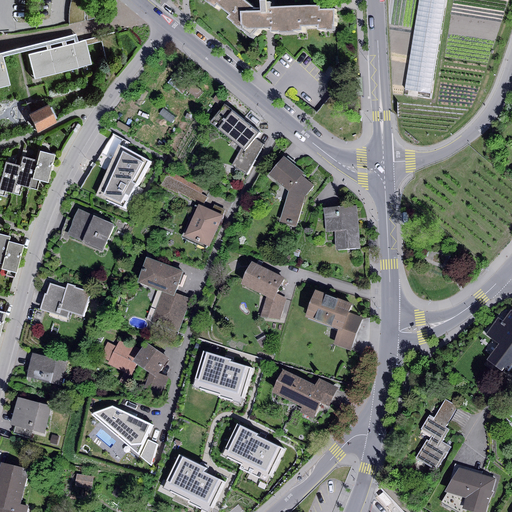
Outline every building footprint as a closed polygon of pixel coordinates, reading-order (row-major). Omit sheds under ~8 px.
[(69,13),(69,25),(85,21),(84,13),(85,7),(87,1),(87,0),(71,0),(70,4),(69,13)] [(209,0),(224,12),(226,8),(237,17),(235,20),(260,41),(266,33),(281,32),(281,35),(310,33),(310,29),(330,27),(330,32),(337,32),(337,33),(342,33),(341,29),(342,29),(341,11),(336,12),(336,5),(331,5),(331,4),(324,5),(324,8),(279,12),(279,5),(274,6),(272,6),(272,15),(266,16),(246,0),(209,0)] [(420,0),(407,88),(433,92),(446,0),(420,0)] [(118,31),(100,37),(101,42),(107,62),(125,57),(118,31)] [(77,33),(2,53),(3,58),(47,46),(48,50),(52,49),(51,45),(63,42),(64,46),(67,45),(66,42),(73,40),(74,43),(79,42),(77,33)] [(100,37),(85,40),(87,46),(101,42),(100,37)] [(48,50),(30,55),(36,79),(92,65),(87,46),(85,40),(79,42),(74,43),(67,45),(64,46),(52,49),(48,50)] [(0,87),(11,85),(3,58),(2,53),(0,53),(0,87)] [(179,70),(168,83),(187,99),(199,86),(179,70)] [(331,117),(342,100),(332,94),(321,111),(331,117)] [(49,105),(31,115),(38,130),(57,120),(56,119),(58,117),(52,107),(51,108),(49,105)] [(259,132),(225,105),(210,123),(242,148),(244,150),(254,138),(259,132)] [(264,144),(254,138),(244,150),(242,148),(232,166),(246,174),(264,144)] [(106,200),(124,207),(132,192),(150,161),(124,148),(103,194),(108,197),(106,200)] [(41,152),(38,161),(33,179),(48,183),(56,156),(41,152)] [(23,157),(21,167),(16,184),(31,188),(33,179),(38,161),(23,157)] [(303,173),(283,157),(268,176),(288,191),(279,222),(297,227),(306,196),(314,186),(307,180),(301,176),(303,173)] [(6,163),(0,184),(0,188),(14,193),(16,184),(21,167),(6,163)] [(169,171),(167,175),(202,193),(204,189),(169,171)] [(203,205),(207,197),(202,193),(167,175),(161,185),(177,194),(178,192),(203,205)] [(183,236),(207,247),(222,215),(198,204),(183,236)] [(356,206),(324,209),(326,231),(334,231),(336,251),(360,249),(356,206)] [(114,225),(78,209),(66,235),(102,251),(114,225)] [(0,263),(4,264),(10,242),(11,237),(0,234),(0,263)] [(4,264),(3,269),(18,273),(24,246),(10,242),(4,264)] [(174,296),(175,293),(183,271),(146,257),(137,282),(162,292),(174,296)] [(284,278),(251,262),(240,284),(266,296),(273,300),(276,293),(284,278)] [(66,288),(50,284),(46,294),(45,294),(40,309),(67,318),(69,311),(82,315),(89,292),(74,287),(75,286),(67,284),(66,288)] [(350,304),(315,290),(304,317),(340,331),(347,312),(350,304)] [(174,296),(162,292),(151,322),(179,333),(191,299),(175,293),(174,296)] [(286,298),(276,293),(273,300),(266,296),(260,317),(279,320),(286,298)] [(44,312),(35,310),(30,324),(40,327),(44,312)] [(505,369),(508,371),(511,364),(511,312),(511,311),(503,322),(497,318),(486,335),(498,344),(484,364),(500,376),(505,369)] [(363,318),(347,312),(340,331),(335,344),(351,350),(363,318)] [(265,336),(257,341),(261,347),(269,343),(265,336)] [(108,364),(131,376),(138,364),(133,361),(140,351),(119,341),(116,347),(108,343),(100,357),(108,361),(108,364)] [(168,358),(146,343),(140,351),(133,361),(138,364),(149,372),(156,376),(158,374),(168,358)] [(203,351),(193,387),(219,395),(219,397),(240,403),(251,368),(230,362),(231,359),(229,359),(203,351)] [(67,362),(33,354),(27,377),(61,386),(67,362)] [(315,385),(283,370),(273,392),(303,407),(300,412),(313,418),(321,403),(329,407),(339,387),(319,377),(315,385)] [(156,376),(149,372),(143,393),(162,399),(169,377),(158,374),(156,376)] [(51,406),(18,398),(11,424),(15,426),(32,430),(44,433),(51,406)] [(426,438),(414,458),(437,471),(451,448),(441,442),(449,430),(445,427),(448,422),(461,430),(470,415),(445,401),(434,418),(429,415),(420,429),(431,436),(429,440),(426,438)] [(92,414),(138,455),(151,424),(112,406),(92,414)] [(237,424),(222,455),(240,464),(238,469),(266,482),(282,448),(262,439),(256,436),(258,433),(237,424)] [(32,430),(15,426),(13,433),(30,438),(32,430)] [(148,440),(140,456),(151,466),(157,444),(148,440)] [(179,455),(163,488),(188,500),(187,502),(205,511),(208,511),(222,482),(202,473),(204,468),(203,467),(179,455)] [(0,511),(25,511),(27,506),(20,504),(29,468),(2,462),(0,468),(0,511)] [(485,511),(496,478),(458,468),(445,492),(465,497),(462,509),(472,511),(485,511)] [(94,477),(78,475),(76,487),(92,489),(94,477)] [(117,488),(112,494),(117,497),(122,491),(117,488)]
